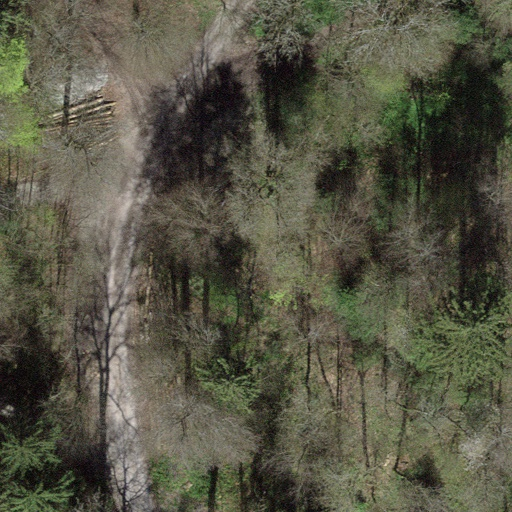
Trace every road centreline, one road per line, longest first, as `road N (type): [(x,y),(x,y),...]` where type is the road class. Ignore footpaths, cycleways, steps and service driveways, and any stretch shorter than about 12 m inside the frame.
road 1 (track): [(133,511),(113,388),(112,317),(118,249),(161,129)]
road 2 (track): [(161,129),(389,0)]
road 3 (track): [(161,129),(263,0)]
road 4 (track): [(161,129),(76,0)]
